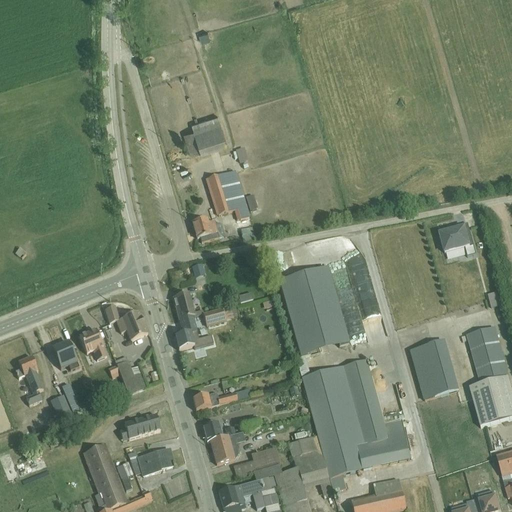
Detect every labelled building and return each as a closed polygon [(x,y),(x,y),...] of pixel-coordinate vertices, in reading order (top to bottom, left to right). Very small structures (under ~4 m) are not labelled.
[(208,33),(199,36),(202,44),(210,41),(208,33)] [(193,132),(183,135),(190,157),(200,153),(201,155),(227,146),(218,117),(191,125),(193,132)] [(236,173),(205,183),(217,219),(234,214),(243,243),(254,240),(249,220),(250,220),(236,173)] [(208,221),(192,226),(197,242),(200,241),(201,246),(225,239),(221,227),(219,225),(216,226),(215,223),(209,225),(208,221)] [(455,233),(440,237),(441,243),(445,257),(465,251),(467,260),(476,257),(468,227),(454,231),(455,233)] [(21,250),(15,257),(20,261),(21,261),(22,262),(27,256),(21,250)] [(380,310),(365,254),(348,258),(363,315),(380,310)] [(209,275),(217,272),(215,263),(206,265),(209,275)] [(203,268),(191,271),(194,283),(206,279),(203,268)] [(327,271),(279,285),(300,360),(296,362),(334,497),(346,494),(343,479),(410,464),(401,424),(384,427),(366,364),(309,380),(303,360),(348,347),(327,271)] [(251,295),(238,299),(240,306),(253,302),(251,295)] [(499,295),(488,298),(492,312),(502,309),(499,295)] [(193,320),(203,318),(202,313),(194,316),(189,297),(173,301),(176,313),(175,314),(176,318),(177,319),(179,324),(193,320)] [(271,303),(262,306),(264,313),(273,310),(271,303)] [(115,310),(105,314),(109,328),(116,325),(121,337),(126,336),(130,346),(148,338),(139,316),(119,324),(115,310)] [(231,310),(203,318),(207,331),(226,326),(226,324),(234,322),(231,310)] [(100,320),(39,346),(47,365),(108,339),(100,320)] [(193,320),(179,324),(183,339),(175,340),(179,354),(194,350),(194,352),(213,347),(211,339),(199,343),(193,320)] [(511,392),(495,331),(467,339),(481,388),(470,391),(481,431),(511,422),(511,392)] [(446,344),(409,354),(423,404),(460,394),(446,344)] [(126,360),(115,365),(128,400),(147,392),(138,370),(131,373),(126,360)] [(21,373),(15,375),(21,390),(16,392),(19,402),(32,396),(26,380),(38,375),(32,361),(18,366),(21,373)] [(69,369),(46,378),(52,396),(75,388),(69,369)] [(232,383),(221,385),(223,392),(236,389),(235,386),(233,386),(232,383)] [(297,389),(289,391),(291,399),(299,397),(297,389)] [(217,397),(193,403),(196,415),(251,401),(249,392),(218,401),(217,397)] [(64,399),(50,405),(57,422),(71,416),(64,399)] [(149,414),(118,422),(123,442),(154,434),(149,414)] [(257,419),(240,424),(243,436),(260,432),(257,419)] [(234,439),(236,438),(233,430),(225,433),(226,437),(222,438),(218,427),(203,431),(207,446),(210,445),(234,439)] [(307,433),(296,437),(298,442),(309,438),(307,433)] [(236,438),(234,439),(237,448),(245,446),(243,437),(236,438)] [(234,439),(210,445),(217,469),(235,464),(240,456),(237,448),(234,439)] [(256,485),(273,481),(274,480),(283,510),(282,511),(310,511),(307,504),(304,494),(320,489),(323,501),(333,498),(316,440),(288,448),(292,462),(295,472),(281,476),(279,468),(253,475),(256,485)] [(113,511),(128,506),(106,449),(82,458),(98,499),(100,498),(105,509),(97,511),(113,511)] [(253,475),(279,468),(280,468),(275,452),(251,458),(252,465),(233,471),(236,480),(253,475)] [(136,456),(128,458),(135,479),(141,478),(142,482),(162,477),(161,475),(175,471),(174,466),(173,467),(169,454),(137,463),(136,460),(138,460),(136,456)] [(511,455),(497,459),(509,502),(511,501),(511,455)] [(38,459),(38,469),(46,468),(46,458),(38,459)] [(123,469),(117,471),(122,484),(127,494),(132,492),(128,482),(133,480),(133,479),(134,479),(128,466),(122,468),(123,469)] [(48,472),(26,481),(27,485),(49,475),(48,472)] [(273,481),(256,485),(218,496),(222,511),(245,511),(243,502),(252,499),(255,511),(264,511),(265,511),(264,511),(279,511),(274,493),(276,492),(273,481)] [(488,481),(466,488),(472,511),(488,511),(485,497),(492,495),(488,481)] [(375,499),(350,504),(351,511),(405,511),(399,483),(372,488),(375,499)] [(128,506),(113,511),(135,511),(153,505),(148,494),(142,497),(143,500),(128,506)]
